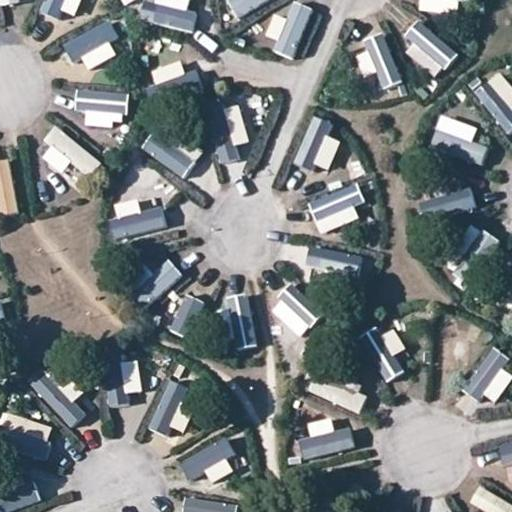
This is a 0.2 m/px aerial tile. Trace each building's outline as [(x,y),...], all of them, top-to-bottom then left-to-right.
[(5,0),(7,13),(33,10),(32,0),(5,0)] [(55,0),(40,24),(61,39),(87,0),(55,0)] [(186,17),(183,0),(157,0),(160,20),(186,17)] [(261,0),(222,0),(227,12),(261,0)] [(312,8),(287,0),(269,61),(294,68),(312,8)] [(428,14),(408,31),(450,79),(470,62),(428,14)] [(378,99),(402,89),(377,31),(353,41),(378,99)] [(131,35),(69,49),(74,74),(136,60),(131,35)] [(192,100),(185,37),(159,40),(166,103),(192,100)] [(511,75),(507,68),(486,84),(511,118),(511,75)] [(129,105),(68,90),(61,115),(123,131),(129,105)] [(249,166),(230,106),(205,114),(224,174),(249,166)] [(309,114),(283,172),(307,183),(333,125),(309,114)] [(26,142),(74,184),(91,164),(44,123),(26,142)] [(509,148),(448,130),(441,155),(502,173),(509,148)] [(208,180),(167,132),(147,149),(188,197),(208,180)] [(0,149),(0,214),(21,210),(7,148),(0,149)] [(362,170),(306,198),(317,221),(374,193),(362,170)] [(432,224),(494,213),(489,187),(427,199),(432,224)] [(107,216),(170,227),(175,202),(112,190),(107,216)] [(461,289),(511,250),(495,230),(445,268),(461,289)] [(380,252),(319,234),(311,259),(372,277),(380,252)] [(130,300),(183,265),(168,243),(115,278),(130,300)] [(343,313),(298,269),(279,288),(325,332),(343,313)] [(191,283),(172,343),(198,351),(216,290),(191,283)] [(236,295),(257,354),(281,346),(260,286),(236,295)] [(0,322),(16,316),(5,292),(0,294),(0,322)] [(372,322),(392,382),(417,373),(397,313),(372,322)] [(452,392),(474,333),(450,324),(428,383),(452,392)] [(110,355),(112,418),(138,417),(136,353),(110,355)] [(484,421),(511,391),(511,359),(509,357),(465,403),(484,421)] [(309,382),(366,411),(378,388),(321,359),(309,382)] [(41,373),(72,428),(95,416),(64,360),(41,373)] [(10,377),(0,373),(0,401),(2,402),(10,377)] [(174,442),(201,385),(177,374),(150,431),(174,442)] [(0,431),(0,445),(56,463),(64,438),(4,419),(0,431)] [(354,427),(292,440),(297,466),(359,452),(354,427)] [(198,482),(253,451),(241,429),(185,459),(198,482)] [(511,451),(496,453),(498,479),(511,478),(511,451)] [(365,472),(329,511),(364,511),(385,489),(365,472)] [(0,511),(17,511),(55,498),(45,473),(0,491),(0,511)] [(511,511),(511,504),(484,486),(469,507),(476,511),(511,511)] [(252,511),(191,501),(189,511),(252,511)]
